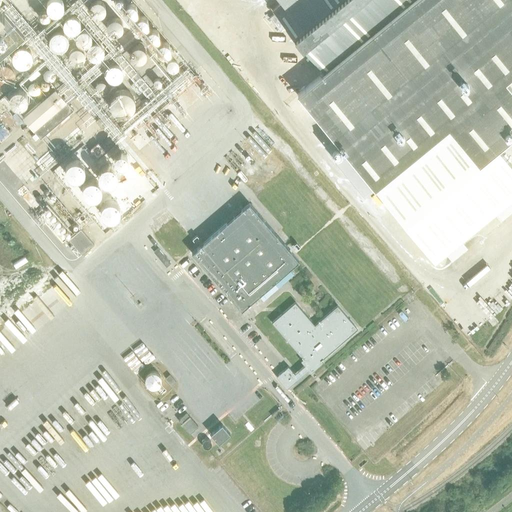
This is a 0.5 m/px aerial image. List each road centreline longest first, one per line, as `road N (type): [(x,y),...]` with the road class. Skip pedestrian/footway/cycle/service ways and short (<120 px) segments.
road 1 (unknown): [(511,247),(473,278),(436,278),(289,117),(239,0)]
road 2 (unknown): [(140,321),(197,399),(213,406),(260,371),(199,310),(151,315)]
road 3 (tertiary): [(360,511),(442,444),(511,364)]
road 4 (unknown): [(126,328),(0,188)]
road 5 (unknown): [(26,502),(155,418)]
road 6 (unknown): [(105,345),(17,413),(0,438)]
